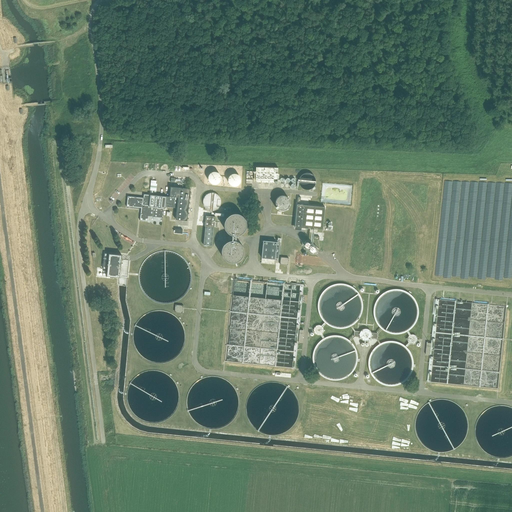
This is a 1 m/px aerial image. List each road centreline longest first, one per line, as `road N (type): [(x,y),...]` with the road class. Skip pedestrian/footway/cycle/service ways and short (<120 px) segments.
road 1 (unclassified): [(41,511),(0,187)]
road 2 (unclassified): [(103,442),(79,251),(85,204)]
road 3 (unclassified): [(85,204),(103,149),(91,16),(101,0)]
